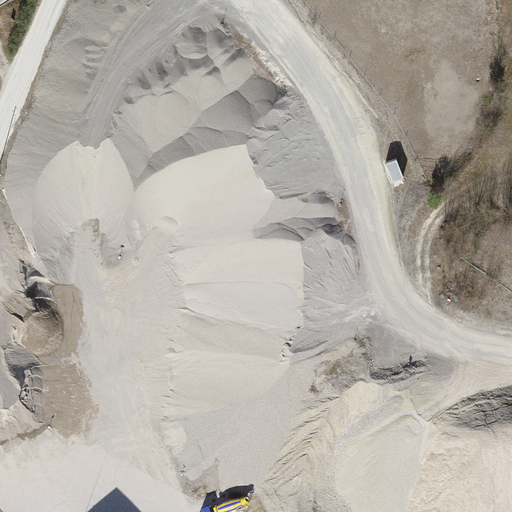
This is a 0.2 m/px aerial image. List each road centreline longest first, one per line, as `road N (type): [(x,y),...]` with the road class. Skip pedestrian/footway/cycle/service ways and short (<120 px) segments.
road 1 (track): [(259,0),(332,119),(399,301),(454,357),(511,374)]
road 2 (track): [(389,283),(390,382),(400,417),(426,435),(462,438),(476,415),(454,357)]
road 3 (track): [(0,123),(54,0)]
